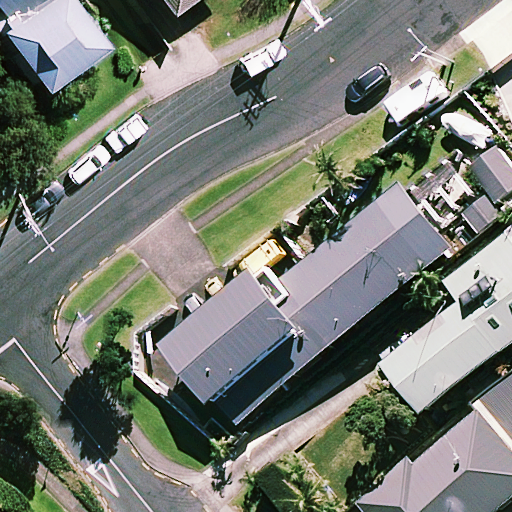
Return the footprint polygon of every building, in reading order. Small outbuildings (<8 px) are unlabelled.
[(56,81),(113,38),(84,0),(13,0),(24,14),(12,23),(56,81)] [(511,206),(511,155),(505,147),(476,169),(507,210),(511,206)] [(292,283),(280,269),(179,350),(241,428),(462,251),(411,187),(361,228),(292,283)] [(511,235),(454,283),(472,306),(395,369),(434,417),(511,354),(511,235)] [(511,384),(487,403),(492,410),(370,506),(374,511),(508,511),(511,509),(511,384)]
